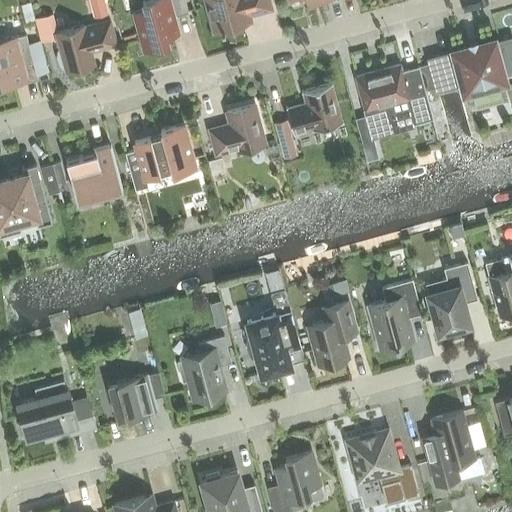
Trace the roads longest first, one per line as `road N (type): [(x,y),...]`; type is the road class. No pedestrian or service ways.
road 1 (residential): [(0,487),(511,346)]
road 2 (residential): [(0,123),(451,0)]
